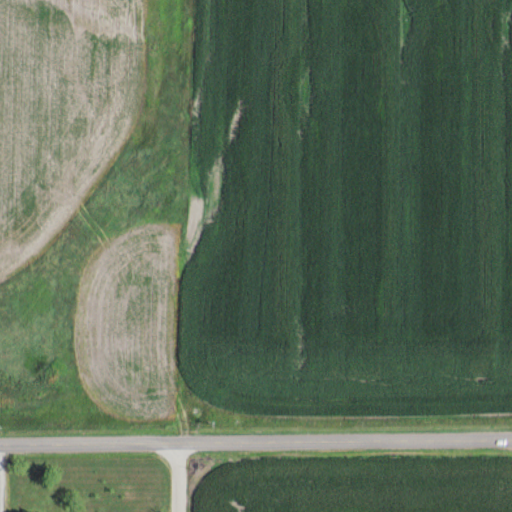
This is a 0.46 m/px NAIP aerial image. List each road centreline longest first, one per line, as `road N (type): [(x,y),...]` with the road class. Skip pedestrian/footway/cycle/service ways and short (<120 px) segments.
road 1 (secondary): [(511,439),(0,445)]
road 2 (residential): [(177,444),(183,0)]
